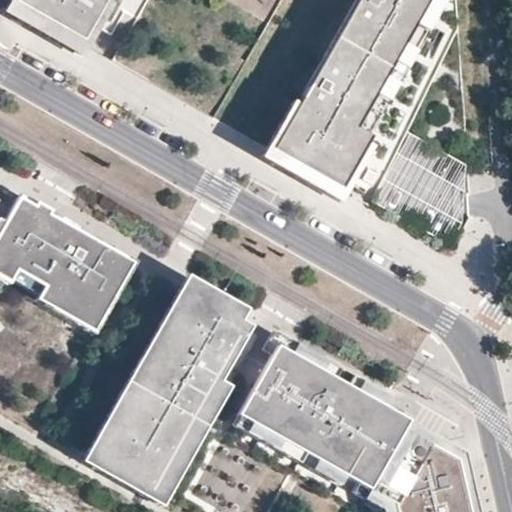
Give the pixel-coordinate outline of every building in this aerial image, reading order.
[(13,0),(11,3),(80,43),(103,2),(104,0),(13,0)] [(354,0),(295,103),(269,150),(338,190),(365,143),(369,135),(354,127),(358,120),(427,0),(354,0)] [(447,0),(427,0),(358,120),(374,129),(447,0)] [(87,46),(110,5),(103,2),(80,43),(87,46)] [(370,145),(365,143),(338,190),(269,150),(295,103),(293,102),(260,158),(337,202),(370,145)] [(399,142),(370,211),(444,242),(473,173),(399,142)] [(16,199),(31,207),(34,203),(18,194),(16,199)] [(121,258),(31,207),(16,199),(3,222),(0,226),(0,270),(54,302),(49,309),(90,332),(110,298),(102,293),(121,258)] [(110,298),(130,263),(121,258),(102,293),(110,298)] [(0,281),(49,309),(54,302),(0,270),(0,281)] [(190,309),(197,297),(188,292),(182,305),(190,309)] [(190,309),(182,305),(102,444),(112,450),(105,463),(155,492),(244,337),(219,322),(224,312),(197,297),(190,309)] [(259,332),(224,312),(219,322),(244,337),(259,332)] [(244,337),(155,492),(165,497),(259,332),(244,337)] [(271,352),(277,342),(267,336),(261,347),(271,352)] [(465,511),(454,463),(449,441),(277,342),(271,352),(234,416),(341,476),(353,483),(382,500),(384,511),(465,511)] [(341,476),(234,416),(229,425),(336,486),(341,476)] [(94,457),(105,463),(112,450),(102,444),(94,457)] [(382,500),(353,483),(348,493),(380,510),(382,500)]
